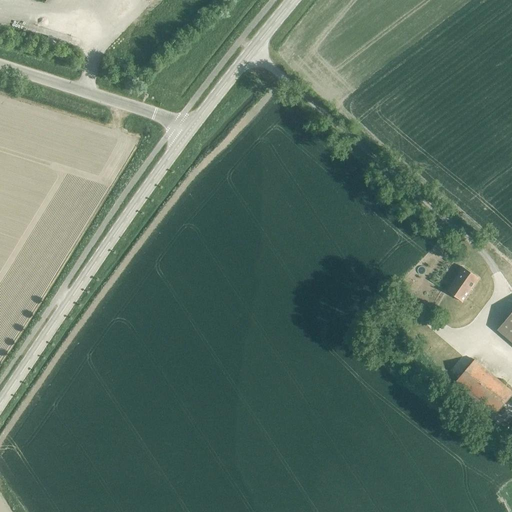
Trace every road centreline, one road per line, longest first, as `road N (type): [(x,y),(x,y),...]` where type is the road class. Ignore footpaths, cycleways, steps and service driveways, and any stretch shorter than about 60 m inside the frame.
road 1 (secondary): [(0,405),(187,133)]
road 2 (unclassified): [(187,133),(154,113),(0,64)]
road 3 (secondary): [(187,133),(293,0)]
